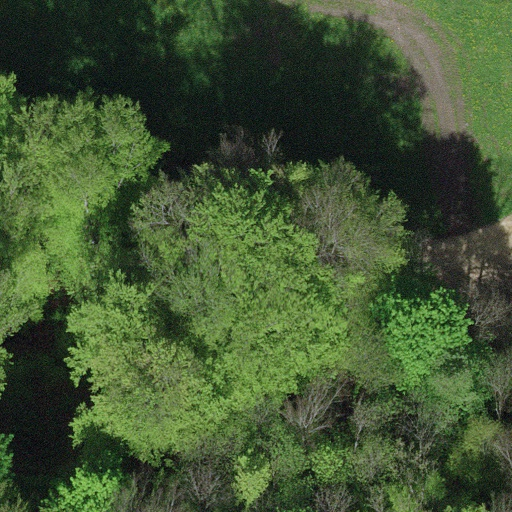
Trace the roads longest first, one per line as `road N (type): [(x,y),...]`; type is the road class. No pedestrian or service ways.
road 1 (track): [(511,353),(369,270),(246,218),(0,157)]
road 2 (track): [(369,270),(511,224)]
